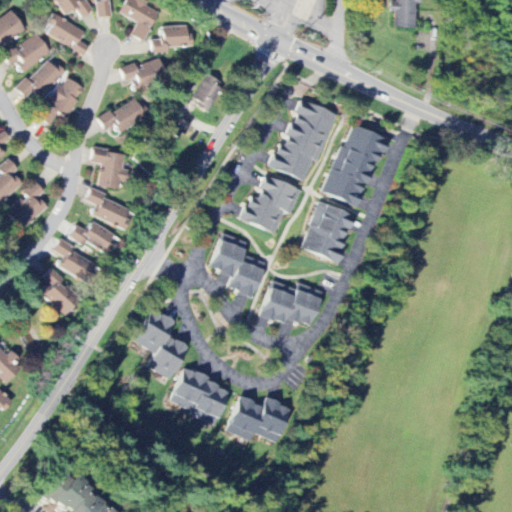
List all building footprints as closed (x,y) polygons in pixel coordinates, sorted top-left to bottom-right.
[(50,0),(61,18),(73,11),(78,19),(90,13),(82,0),(74,0),(73,1),(72,0),(50,0)] [(111,13),(104,1),(105,0),(89,0),(101,19),(111,13)] [(128,38),(142,44),(156,12),(129,0),(124,0),(117,16),(135,24),(128,38)] [(413,6),(418,6),(418,0),(392,0),(393,3),(388,3),(387,14),(392,15),(392,29),(412,30),(413,6)] [(0,47),(23,31),(9,12),(0,18),(0,47)] [(81,58),(86,48),(77,42),(82,34),(51,16),(41,35),(81,58)] [(160,41),(148,42),(149,55),(165,55),(165,48),(191,47),(190,37),(185,37),(185,28),(159,29),(160,41)] [(18,73),(47,57),(36,36),(0,55),(0,56),(6,67),(13,63),(18,73)] [(14,91),(22,100),(31,92),(38,99),(64,74),(49,58),(14,91)] [(117,70),(121,84),(128,82),(131,92),(163,81),(156,61),(134,69),(132,65),(117,70)] [(188,103),(206,114),(224,82),(206,72),(188,103)] [(54,115),(64,121),(83,88),(66,78),(60,88),(58,87),(37,122),(46,127),(54,115)] [(115,138),(144,115),(131,99),(110,117),(106,112),(99,118),(115,138)] [(305,185),(331,115),(297,102),(281,146),(276,144),(266,170),(305,185)] [(185,125),(170,119),(164,135),(179,140),(185,125)] [(321,197),(356,209),(381,139),(345,127),(321,197)] [(0,149),(0,147),(8,143),(2,133),(0,134),(0,157),(4,156),(0,149)] [(96,188),(119,191),(123,155),(89,152),(88,164),(98,166),(96,188)] [(0,202),(20,184),(11,175),(15,171),(5,160),(0,165),(0,202)] [(298,191),(263,178),(255,199),(248,197),(239,224),(273,236),(281,214),(289,216),(298,191)] [(17,231),(44,211),(35,199),(41,195),(33,184),(19,194),(22,198),(3,212),(17,231)] [(87,192),(83,202),(93,207),(89,217),(123,232),(132,212),(87,192)] [(297,251),(333,265),(352,219),(316,204),(297,251)] [(67,238),(103,260),(115,239),(90,223),(84,233),(73,227),(67,238)] [(263,264),(242,258),(246,244),(220,236),(209,272),(230,278),(225,292),(252,300),(263,264)] [(55,268),(82,284),(94,265),(57,242),(51,253),(60,259),(55,268)] [(40,280),(45,284),(36,294),(61,318),(75,303),(60,289),(64,284),(49,270),(40,280)] [(309,330),(320,293),(296,286),(295,291),(269,283),(258,320),(282,327),(284,322),(309,330)] [(131,345),(151,356),(143,370),(167,382),(184,349),(164,338),(171,324),(148,312),(131,345)] [(0,383),(1,384),(20,364),(7,352),(3,356),(0,352),(0,383)] [(212,428),(225,394),(203,385),(205,380),(181,370),(167,405),(189,414),(187,418),(212,428)] [(222,435),(247,445),(251,434),(274,443),(288,408),(263,398),(259,409),(236,399),(222,435)] [(56,511),(109,511),(54,469),(34,495),(56,511)]
